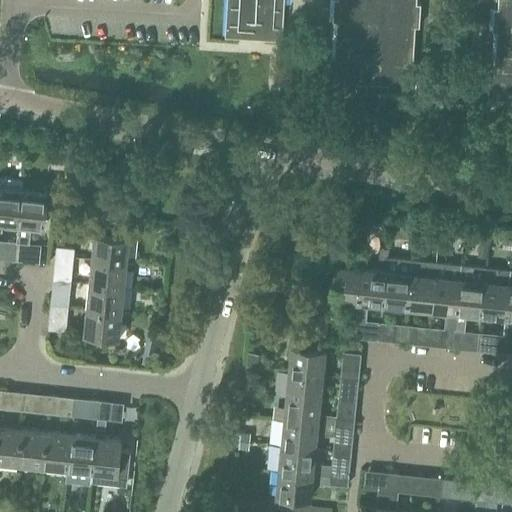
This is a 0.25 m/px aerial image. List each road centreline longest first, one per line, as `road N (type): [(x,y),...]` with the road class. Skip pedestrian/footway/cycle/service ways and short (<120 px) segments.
road 1 (residential): [(261,147),(2,100),(13,0)]
road 2 (residential): [(511,463),(394,452),(377,445),(370,427),(386,361),(511,376)]
road 3 (residential): [(511,195),(261,147)]
road 4 (residential): [(197,393),(261,147)]
road 5 (residential): [(197,393),(29,375)]
road 6 (residential): [(165,511),(197,393)]
